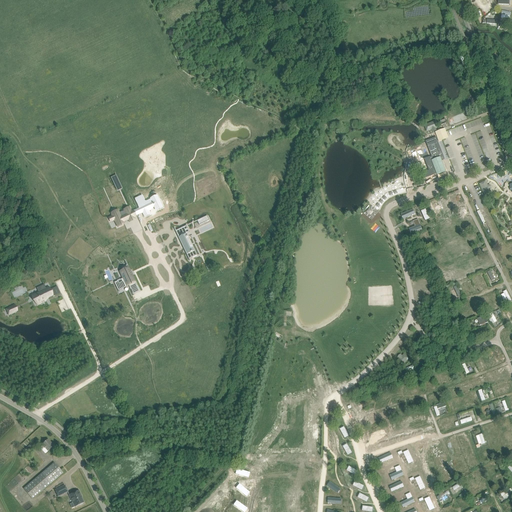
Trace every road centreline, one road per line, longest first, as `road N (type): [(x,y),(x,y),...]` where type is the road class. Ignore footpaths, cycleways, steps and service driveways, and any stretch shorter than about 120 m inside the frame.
road 1 (track): [(196,511),(237,457),(324,462),(326,412),(335,399)]
road 2 (unclassified): [(105,511),(70,446),(0,396)]
road 3 (tertiary): [(511,138),(458,0)]
